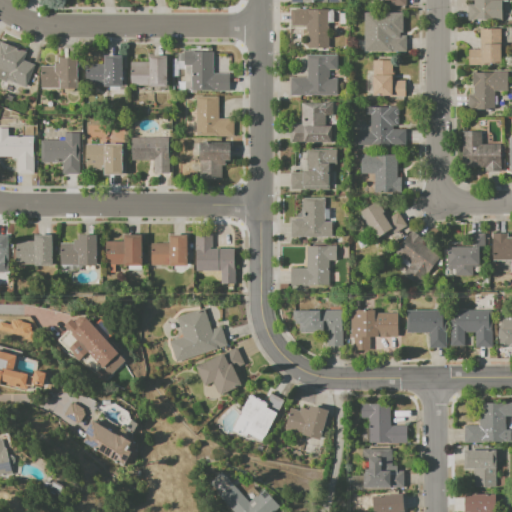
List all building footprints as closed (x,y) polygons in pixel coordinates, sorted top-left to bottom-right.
[(506,0),(506,1),(500,1),(500,20),(467,20),(467,5),(473,5),(473,1),(466,1),(466,0),(506,0)] [(331,10),(331,13),(332,13),(332,23),(327,23),(327,49),(307,49),(307,32),(305,32),(305,26),(289,26),(289,10),(331,10)] [(405,36),(405,51),(363,51),(363,40),(369,40),(369,14),(392,14),(392,36),(405,36)] [(499,29),(499,64),(482,64),(482,66),(467,66),(467,50),(479,50),(478,29),(499,29)] [(33,65),(24,88),(6,80),(5,83),(0,80),(0,42),(25,53),(22,61),(33,65)] [(228,74),(228,91),(210,91),(190,91),(190,66),(182,66),(182,61),(173,61),(173,55),(176,55),(176,54),(183,54),(183,52),(212,52),(212,74),(228,74)] [(165,55),(165,87),(147,87),(147,85),(129,85),(129,62),(147,62),(147,55),(165,55)] [(336,79),(335,96),(289,96),(289,78),(306,78),(306,55),(336,55),(336,70),(327,70),(327,79),(336,79)] [(121,56),(121,87),(84,87),(85,65),(103,65),(103,56),(121,56)] [(76,58),(76,89),(39,89),(39,67),(53,67),(53,63),(58,63),(58,58),(76,58)] [(404,81),(404,97),(388,97),(388,96),(371,96),(371,61),(391,61),(391,73),(392,73),(392,81),(404,81)] [(506,73),(506,92),(493,92),(493,110),(466,110),(466,95),(472,95),(472,87),(471,87),(471,73),(506,73)] [(217,97),(217,119),(232,119),(232,136),(194,136),(195,97),(217,97)] [(331,103),(331,115),(324,115),(324,126),(330,126),(330,142),(290,143),(290,125),(300,125),(300,104),(322,104),(322,103),(331,103)] [(404,130),(404,146),(389,146),(389,145),(372,145),(372,146),(356,146),(356,133),(369,132),(369,115),(364,115),(364,107),(396,107),(396,109),(397,109),(397,115),(396,115),(396,117),(397,117),(397,124),(396,124),(396,126),(392,126),(392,130),(404,130)] [(44,134),(44,125),(61,125),(61,134),(44,134)] [(32,137),(33,174),(16,174),(16,159),(11,159),(11,157),(0,157),(0,129),(7,129),(7,137),(32,137)] [(499,145),(499,172),(484,172),(484,168),(461,168),(461,132),(480,132),(480,145),(499,145)] [(78,133),(78,174),(62,174),(62,163),(40,163),(40,141),(63,141),(63,133),(78,133)] [(122,145),(120,176),(103,175),(103,167),(100,167),(100,171),(84,170),(85,142),(97,143),(97,138),(106,138),(105,144),(122,145)] [(167,138),(167,157),(168,157),(168,174),(152,174),(152,161),(130,161),(130,138),(167,138)] [(229,143),(229,161),(224,161),(224,166),(221,166),(220,180),(199,179),(199,161),(198,161),(198,143),(229,143)] [(335,150),(335,165),(327,165),(328,190),(289,190),(289,173),(302,173),(302,171),(306,171),(306,150),(335,150)] [(400,178),(399,194),(373,193),(373,174),(360,174),(360,155),(396,155),(395,178),(400,178)] [(330,222),(330,237),(289,237),(289,220),(301,220),(301,198),(323,198),(323,222),(330,222)] [(396,212),(405,226),(393,234),(390,229),(376,238),(359,212),(374,202),(375,204),(378,202),(388,217),(396,212)] [(438,257),(417,286),(402,275),(409,265),(394,253),(410,231),(423,240),(420,244),(438,257)] [(233,249),(233,268),(234,268),(234,279),(219,279),(219,272),(194,272),(194,233),(211,233),(211,249),(233,249)] [(483,234),(483,250),(478,250),(478,265),(471,265),(471,276),(454,276),(454,270),(446,270),(446,248),(466,248),(466,234),(483,234)] [(511,238),(511,274),(510,274),(510,261),(491,261),(491,234),(507,234),(507,238),(511,238)] [(51,235),(51,266),(33,266),(33,265),(14,265),(14,242),(33,242),(33,235),(51,235)] [(95,235),(95,266),(59,266),(59,244),(72,244),(72,241),(77,241),(77,235),(95,235)] [(140,235),(140,266),(123,266),(123,265),(104,265),(104,242),(123,242),(123,235),(140,235)] [(186,235),(186,266),(150,266),(150,244),(168,244),(168,235),(186,235)] [(335,246),(335,261),(328,261),(327,272),(337,272),(337,282),(328,282),(328,286),(289,286),(289,269),(305,269),(305,247),(324,247),(324,246),(335,246)] [(220,327),(226,346),(175,363),(168,342),(182,338),(175,318),(203,309),(210,330),(220,327)] [(396,313),(396,337),(389,337),(389,338),(380,338),(380,337),(368,337),(368,351),(353,351),(353,337),(350,337),(349,311),(373,310),(373,313),(396,313)] [(511,310),(511,333),(499,333),(499,310),(511,310)] [(340,311),(340,328),(341,328),(342,346),(326,347),(325,333),(300,333),(300,332),(298,332),(298,324),(294,324),(293,321),(292,321),(292,311),(340,311)] [(444,311),(444,329),(445,329),(445,348),(428,348),(428,333),(405,333),(405,311),(444,311)] [(490,311),(490,329),(491,329),(491,348),(474,348),(474,333),(463,333),(463,346),(450,346),(449,320),(451,320),(451,311),(490,311)] [(118,351),(117,352),(134,370),(116,387),(67,334),(85,317),(97,330),(102,325),(108,332),(104,336),(118,351)] [(34,332),(33,334),(34,335),(32,341),(32,340),(31,342),(22,340),(23,337),(0,331),(0,322),(9,325),(10,320),(13,321),(13,320),(16,321),(20,322),(21,322),(29,324),(28,327),(30,327),(29,331),(34,332)] [(235,348),(243,364),(237,367),(236,366),(232,368),(240,385),(219,395),(218,393),(216,394),(211,383),(203,387),(194,367),(235,348)] [(45,374),(41,387),(32,384),(31,387),(26,386),(25,390),(5,385),(6,383),(0,381),(0,352),(16,357),(12,370),(32,376),(34,371),(45,374)] [(282,401),(263,438),(262,437),(260,441),(245,434),(243,437),(230,430),(248,396),(264,404),(270,394),(282,401)] [(84,414),(78,424),(76,423),(75,424),(62,415),(69,404),(71,405),(73,403),(82,409),(81,411),(83,412),(82,413),(84,414)] [(511,403),(511,416),(504,416),(504,430),(509,430),(509,442),(463,443),(463,426),(478,426),(478,404),(511,403)] [(405,426),(405,444),(367,443),(367,419),(359,419),(359,404),(389,404),(389,426),(405,426)] [(327,411),(319,441),(283,430),(289,409),(298,411),(299,408),(308,410),(309,406),(327,411)] [(131,443),(126,450),(131,453),(122,467),(82,443),(86,435),(84,434),(91,421),(114,435),(115,434),(119,437),(120,436),(131,443)] [(0,433),(6,432),(8,440),(6,441),(11,458),(11,460),(11,461),(10,463),(9,464),(6,466),(5,466),(7,474),(0,475),(0,433)] [(390,449),(390,466),(395,466),(395,471),(402,471),(402,488),(362,488),(361,474),(364,474),(364,469),(367,469),(367,461),(361,461),(361,449),(390,449)] [(494,450),(495,469),(494,469),(494,487),(472,488),(472,469),(463,469),(463,451),(494,450)] [(279,506),(273,511),(233,511),(218,497),(207,486),(219,473),(248,502),(261,489),(279,506)] [(54,497),(43,492),(45,489),(37,485),(40,480),(47,484),(49,480),(60,486),(54,497)] [(401,494),(403,511),(371,511),(371,497),(401,494)] [(494,495),(494,511),(463,511),(463,495),(494,495)]
